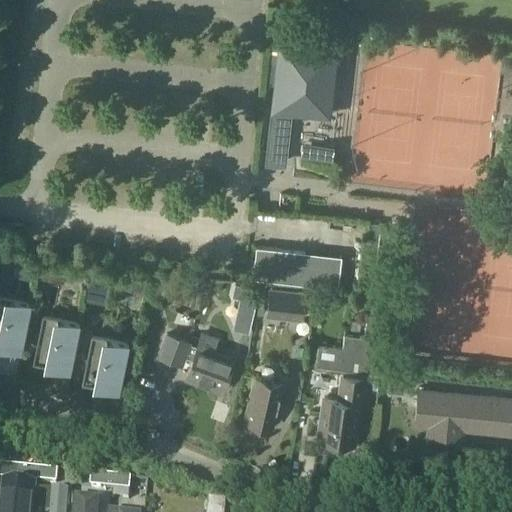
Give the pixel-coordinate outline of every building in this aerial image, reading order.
[(317,106),(324,46),(280,41),(267,159),(281,160),(285,161),(291,110),(287,109),(287,102),(317,106)] [(372,299),(380,223),(369,222),(361,298),(372,299)] [(23,225),(10,223),(10,231),(22,233),(23,225)] [(341,256),(256,246),(253,277),(337,287),(341,256)] [(31,280),(34,267),(22,264),(19,277),(31,280)] [(37,267),(35,278),(50,280),(52,270),(37,267)] [(90,270),(84,299),(106,304),(112,274),(90,270)] [(144,300),(149,279),(149,278),(124,273),(119,295),(141,299),(144,300)] [(240,319),(238,330),(249,332),(259,289),(234,284),(232,296),(239,298),(235,318),(240,319)] [(268,287),(265,316),(302,321),(305,292),(268,287)] [(20,351),(31,298),(29,298),(28,300),(0,294),(0,344),(18,348),(18,351),(20,351)] [(263,315),(264,307),(257,306),(256,314),(263,315)] [(344,335),(342,348),(318,345),(316,365),(371,372),(375,340),(376,339),(378,339),(382,315),(367,313),(364,338),(344,335)] [(69,371),(80,319),(78,318),(77,321),(45,314),(35,362),(67,368),(67,371),(69,371)] [(183,357),(192,360),(186,378),(201,383),(201,384),(216,390),(216,389),(221,390),(232,359),(211,352),(216,338),(202,333),(197,347),(187,344),(188,342),(166,334),(158,356),(180,364),(183,357)] [(118,392),(129,339),(127,338),(126,341),(94,334),(84,382),(116,389),(116,391),(118,392)] [(328,440),(328,444),(330,447),(341,448),(344,446),(345,443),(354,444),(359,402),(364,403),(367,379),(343,376),(340,399),(325,397),(319,439),(328,440)] [(272,427),(282,383),(254,377),(244,420),(272,427)] [(413,389),(414,381),(404,380),(403,388),(413,389)] [(511,400),(418,391),(415,423),(429,425),(428,435),(461,438),(462,428),(510,433),(511,410),(511,400)] [(2,465),(1,478),(19,480),(20,466),(7,465),(2,465)] [(20,466),(19,480),(38,482),(39,468),(20,466)] [(39,468),(38,482),(57,484),(58,470),(39,468)] [(130,490),(132,477),(112,475),(92,473),(91,487),(130,490)] [(31,511),(32,503),(33,489),(11,489),(7,511),(31,511)] [(51,511),(66,511),(67,493),(54,491),(52,505),(51,511)] [(209,498),(207,511),(225,511),(227,500),(209,498)] [(78,511),(100,511),(101,504),(79,503),(78,511)] [(144,511),(145,504),(119,503),(118,511),(144,511)]
